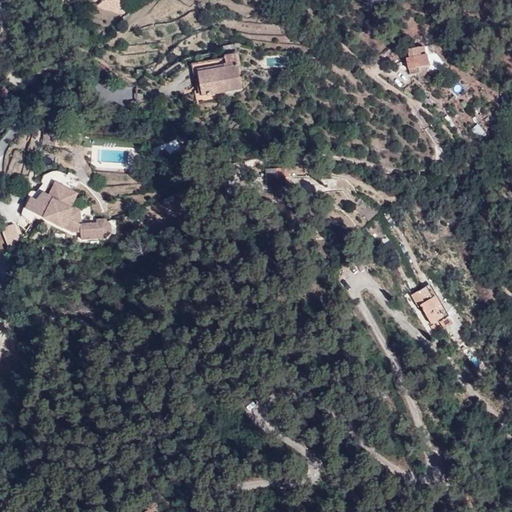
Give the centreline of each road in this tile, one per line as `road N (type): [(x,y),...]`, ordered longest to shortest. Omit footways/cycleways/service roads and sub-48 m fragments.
road 1 (track): [(354,279),(429,447),(429,475),(411,479),(366,434)]
road 2 (residential): [(0,166),(18,152),(33,104),(53,93),(172,90)]
